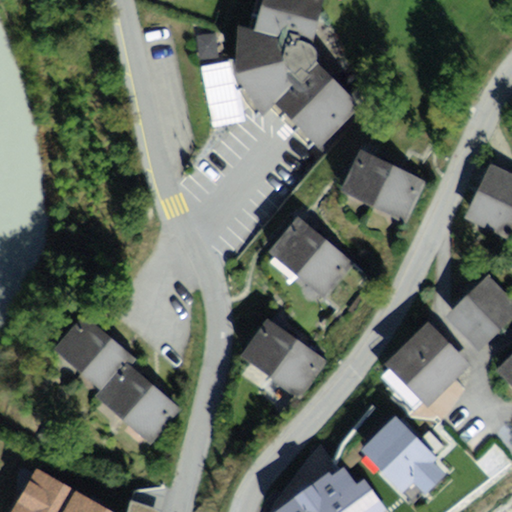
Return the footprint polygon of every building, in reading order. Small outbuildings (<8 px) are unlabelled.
[(316,0),(265,0),(257,34),(240,30),(231,68),(258,97),(271,84),(314,129),(347,97),(312,60),(307,38),(316,0)] [(416,176),(350,142),(329,184),(395,218),(416,176)] [(511,174),(511,171),(476,155),(450,209),(488,226),(511,174)] [(349,258),(292,211),(261,249),(319,296),(349,258)] [(471,265),(427,307),(461,342),(505,301),(471,265)] [(119,352),(75,312),(45,344),(89,384),(119,352)] [(314,352),(253,312),(228,350),(289,391),(314,352)] [(413,315),(376,353),(426,402),(451,377),(441,367),(453,355),(413,315)] [(511,328),(508,325),(475,358),(511,395),(511,328)] [(172,406),(121,361),(91,395),(142,440),(172,406)] [(379,406),(342,441),(383,483),(419,449),(379,406)] [(108,511),(111,508),(29,471),(9,511),(108,511)]
